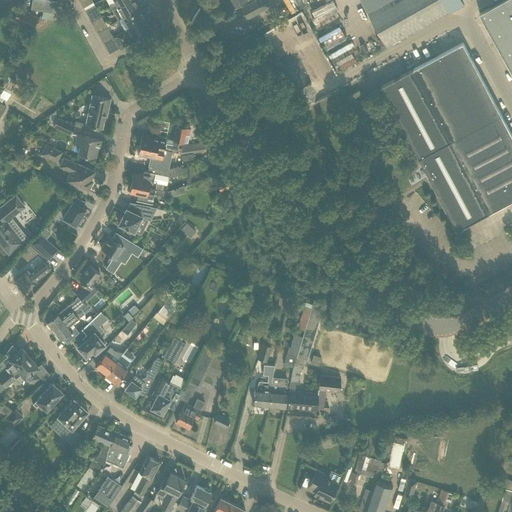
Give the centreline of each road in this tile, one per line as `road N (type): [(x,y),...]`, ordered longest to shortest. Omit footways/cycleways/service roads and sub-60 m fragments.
road 1 (residential): [(199,72),(227,118),(423,323),(444,328),(511,295)]
road 2 (residential): [(307,511),(126,420),(78,387),(19,314)]
road 3 (unclassified): [(19,314),(43,296),(97,219),(126,116),(199,72)]
